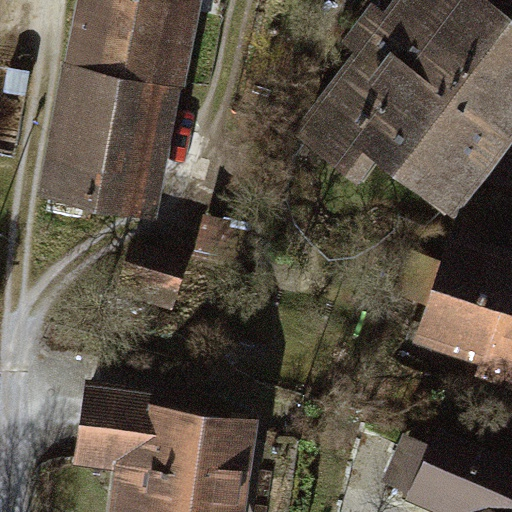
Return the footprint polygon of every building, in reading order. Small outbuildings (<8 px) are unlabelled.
[(75,0),(43,186),(161,207),(198,0),(75,0)] [(369,50),(306,131),(357,170),(377,144),(452,204),(511,122),(511,15),(491,0),(406,0),(393,18),(378,7),(354,39),(369,50)] [(435,292),(425,323),(488,343),(474,387),(511,399),(511,259),(450,240),(444,260),(416,251),(406,282),(435,292)] [(236,511),(250,416),(98,395),(89,460),(124,465),(117,511),(236,511)] [(511,511),(511,461),(440,430),(434,446),(412,436),(393,479),(449,506),(451,500),(477,511),(511,511)]
